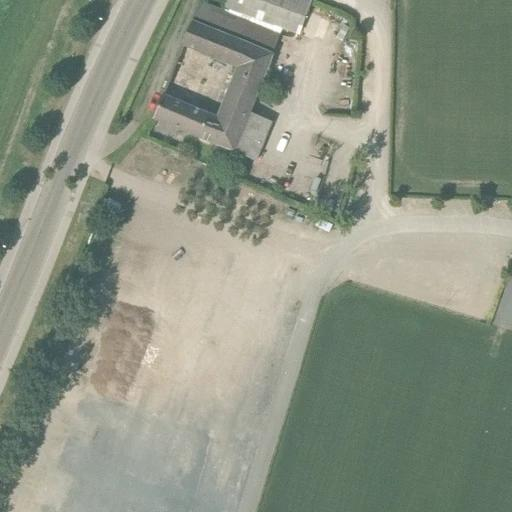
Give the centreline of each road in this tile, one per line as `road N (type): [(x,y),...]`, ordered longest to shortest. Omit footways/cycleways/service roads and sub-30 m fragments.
road 1 (tertiary): [(0,326),(144,0)]
road 2 (track): [(0,137),(60,0)]
